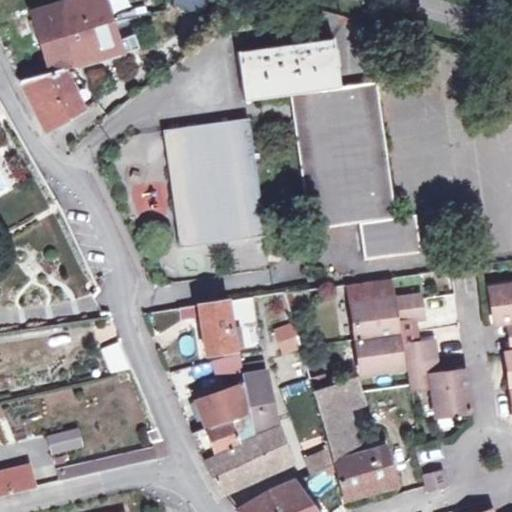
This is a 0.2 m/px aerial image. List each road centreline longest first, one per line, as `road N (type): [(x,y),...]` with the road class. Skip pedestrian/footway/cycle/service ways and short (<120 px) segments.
road 1 (residential): [(205,511),(118,302),(121,271),(79,180),(40,154),(0,83)]
road 2 (residential): [(490,434),(469,313)]
